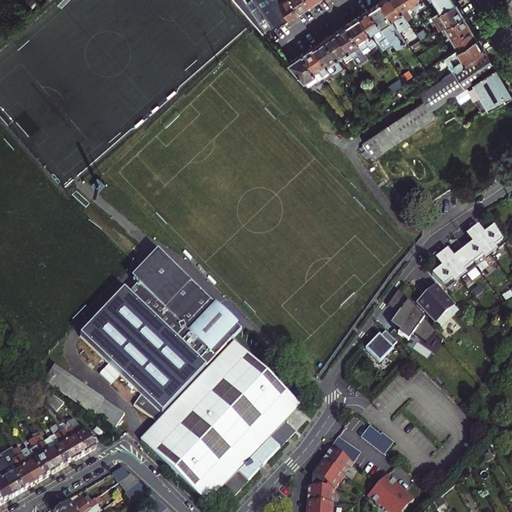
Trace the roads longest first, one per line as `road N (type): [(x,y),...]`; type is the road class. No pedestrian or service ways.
road 1 (residential): [(247,511),(334,409),(334,376),(422,255),(511,186)]
road 2 (residential): [(21,511),(115,456),(129,459),(185,511)]
